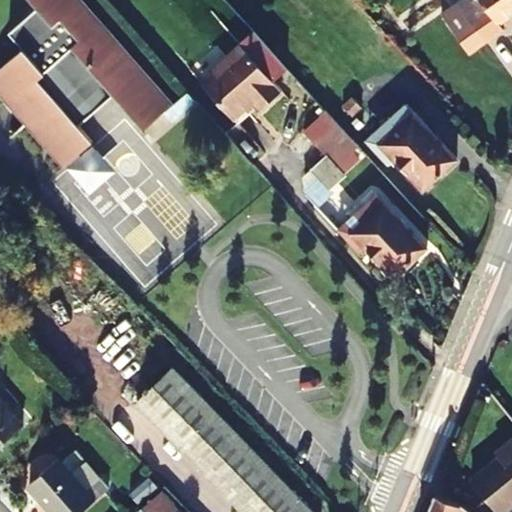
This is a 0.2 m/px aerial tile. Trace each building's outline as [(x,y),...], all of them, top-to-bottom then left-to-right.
[(32,114),(22,123),(58,163),(91,134),(81,124),(112,96),(138,127),(170,98),(119,42),(82,0),(26,0),(68,47),(63,52),(43,69),(33,57),(25,47),(7,62),(0,67),(0,96),(5,102),(15,94),(32,114)] [(325,0),(320,6),(338,26),(360,5),(355,0),(325,0)] [(511,2),(511,0),(448,0),(440,6),(467,46),(501,21),(496,15),(511,2)] [(281,91),(240,43),(216,65),(215,73),(202,84),(233,119),(251,103),(258,111),(281,91)] [(291,74),(312,97),(332,78),(312,56),(291,74)] [(339,127),(359,108),(332,78),(312,97),(339,127)] [(5,102),(22,123),(32,114),(15,94),(5,102)] [(368,140),(388,163),(395,157),(423,188),(456,158),(406,104),(368,140)] [(397,270),(429,241),(379,186),(332,227),(353,251),(367,239),(397,270)] [(136,405),(239,511),(308,511),(171,371),(136,405)] [(476,396),(482,403),(492,394),(482,382),(476,396)] [(0,446),(23,427),(0,398),(0,446)] [(511,440),(507,445),(510,449),(472,480),(499,511),(503,511),(511,505),(511,440)] [(43,511),(84,511),(104,495),(96,485),(81,497),(51,466),(23,490),(43,511)] [(179,511),(163,495),(141,511),(179,511)] [(436,495),(429,511),(471,511),(463,506),(436,495)]
